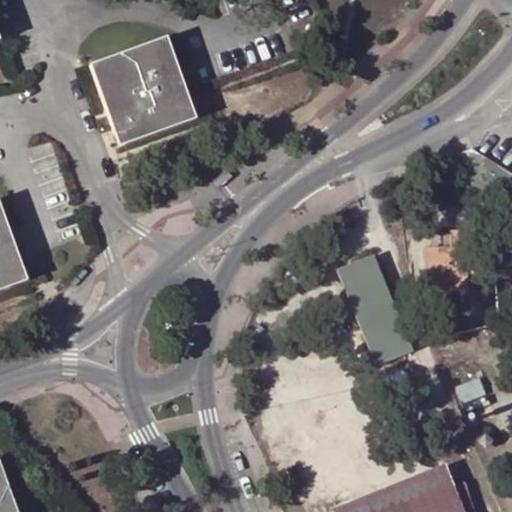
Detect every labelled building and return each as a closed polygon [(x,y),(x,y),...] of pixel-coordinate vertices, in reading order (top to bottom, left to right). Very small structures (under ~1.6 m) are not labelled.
[(151,44),(155,57),(167,53),(162,40),(151,44)] [(85,68),(110,136),(122,132),(126,145),(180,126),(176,112),(187,109),(167,53),(155,57),(151,44),(85,68)] [(192,122),(187,109),(176,112),(180,126),(192,122)] [(126,145),(122,132),(110,136),(114,149),(126,145)] [(511,196),(511,175),(471,150),(453,158),(456,185),(471,183),(471,186),(489,185),(489,182),(511,196)] [(0,292),(11,289),(6,276),(19,271),(0,219),(0,292)] [(427,293),(441,292),(468,292),(468,274),(467,265),(474,265),(473,232),(449,234),(450,250),(426,251),(427,293)] [(411,355),(371,258),(340,271),(380,368),(411,355)] [(23,284),(19,271),(6,276),(11,289),(23,284)] [(304,481),(312,496),(318,508),(344,495),(337,481),(364,467),(350,441),(337,447),(324,422),(297,435),(303,448),(278,461),(291,488),(304,481)] [(462,511),(453,489),(446,472),(348,511),(462,511)] [(0,511),(11,511),(0,480),(0,511)] [(462,511),(473,511),(464,484),(453,489),(462,511)]
